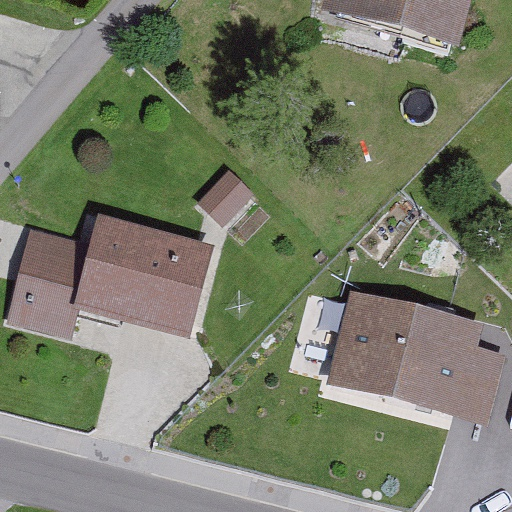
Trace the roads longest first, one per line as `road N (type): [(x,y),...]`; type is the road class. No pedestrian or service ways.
road 1 (residential): [(141,0),(0,166)]
road 2 (tertiary): [(0,471),(158,511)]
